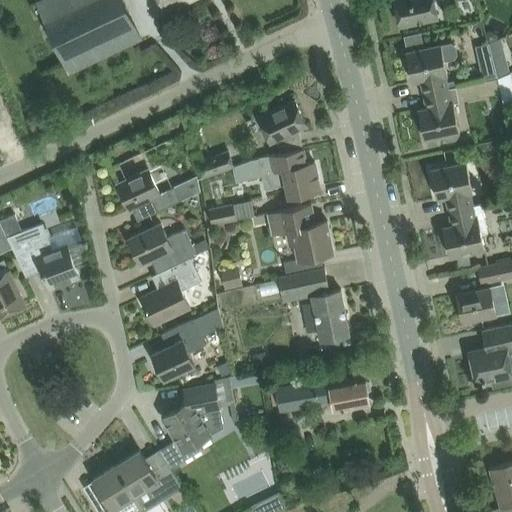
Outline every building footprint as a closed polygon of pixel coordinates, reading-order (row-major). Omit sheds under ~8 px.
[(141,38),(132,20),(123,0),(40,0),(36,2),(39,9),(43,18),(60,54),(68,72),(141,38)] [(184,0),(162,0),(166,9),(184,0)] [(395,0),(400,25),(420,21),(438,17),(436,7),(434,0),(395,0)] [(489,30),(484,32),(487,43),(498,38),(497,34),(489,30)] [(498,38),(487,43),(491,59),(504,55),(500,37),(498,38)] [(457,52),(455,43),(452,41),(406,51),(412,81),(421,79),(423,93),(456,86),(456,85),(448,87),(445,74),(447,74),(444,59),(454,57),(457,52)] [(491,59),(478,61),(482,78),(495,75),(491,59)] [(508,76),(498,78),(501,90),(511,87),(508,76)] [(496,77),(476,82),(479,97),(499,92),(496,77)] [(456,86),(423,93),(426,107),(418,108),(424,138),(443,134),(443,138),(447,140),(455,139),(457,135),(456,132),(459,131),(453,102),(459,101),(456,86)] [(270,142),(284,135),(288,133),(306,125),(294,99),(258,116),(270,142)] [(289,195),(297,193),(320,188),(314,161),(306,162),(303,147),(283,151),(280,152),(272,154),(259,156),(266,187),(286,183),(289,195)] [(203,176),(233,165),(228,150),(198,160),(203,176)] [(412,170),(435,165),(433,155),(410,160),(412,170)] [(446,197),(448,211),(473,205),(473,204),(471,196),(470,191),(472,191),(466,161),(450,164),(431,168),(437,198),(446,197)] [(152,197),(158,210),(189,195),(183,182),(160,193),(148,168),(117,183),(129,208),(152,197)] [(212,223),(255,214),(252,198),(208,207),(212,223)] [(449,256),(469,251),(476,250),(484,248),(481,233),(488,231),(482,203),(482,202),(473,204),(473,205),(448,211),(452,224),(443,226),(449,256)] [(298,259),(314,255),(333,251),(327,219),(315,222),(311,203),(287,207),(268,212),(272,233),(285,230),(288,244),(294,242),(298,259)] [(15,212),(0,218),(0,220),(5,231),(7,235),(22,266),(23,266),(34,261),(41,264),(49,287),(79,275),(76,266),(91,260),(86,237),(82,238),(77,224),(47,236),(42,222),(22,229),(15,212)] [(168,267),(190,257),(197,254),(185,228),(167,236),(160,222),(128,237),(140,262),(161,253),(168,267)] [(205,238),(193,244),(197,252),(209,246),(205,238)] [(197,254),(190,257),(194,265),(208,258),(204,250),(197,254)] [(182,289),(201,280),(194,265),(190,257),(168,267),(161,270),(167,283),(141,296),(154,323),(190,306),(182,289)] [(511,258),(478,266),(482,282),(511,275),(511,258)] [(220,269),(221,271),(225,290),(242,287),(238,265),(220,269)] [(307,291),(329,287),(324,265),(278,275),(279,279),(282,297),(283,301),(308,295),(307,291)] [(0,312),(24,301),(16,283),(15,280),(10,269),(0,273),(0,312)] [(463,321),(483,316),(486,316),(496,314),(490,285),(480,287),(477,288),(457,292),(463,321)] [(340,288),(321,292),(311,294),(315,311),(318,327),(320,339),(327,338),(330,337),(350,333),(340,288)] [(210,323),(221,320),(218,307),(207,310),(210,323)] [(164,377),(195,363),(192,356),(189,351),(202,345),(204,338),(194,317),(183,322),(179,324),(161,332),(161,333),(165,332),(170,344),(152,352),(164,377)] [(486,346),(470,350),(476,381),(491,377),(493,385),(511,381),(510,373),(511,372),(511,322),(483,329),(486,346)] [(264,352),(252,355),(255,366),(266,364),(264,352)] [(244,372),(230,375),(232,386),(247,384),(244,372)] [(319,400),(332,398),(334,409),(370,403),(368,391),(370,388),(369,380),(365,379),(364,374),(330,381),(329,377),(310,380),(306,381),(276,386),(270,387),(272,404),(279,403),(280,410),(319,403),(319,400)] [(175,420),(168,425),(176,438),(171,441),(178,453),(181,458),(182,460),(202,448),(198,441),(223,426),(215,382),(207,383),(204,384),(184,388),(187,401),(170,412),(175,420)] [(140,448),(117,463),(135,493),(145,509),(182,486),(167,460),(153,469),(140,448)] [(511,511),(511,460),(489,467),(500,506),(490,509),(491,511),(511,511)] [(116,511),(114,507),(135,493),(117,463),(94,477),(100,487),(89,494),(99,511),(116,511)] [(283,487),(267,495),(274,511),(286,505),(283,487)]
